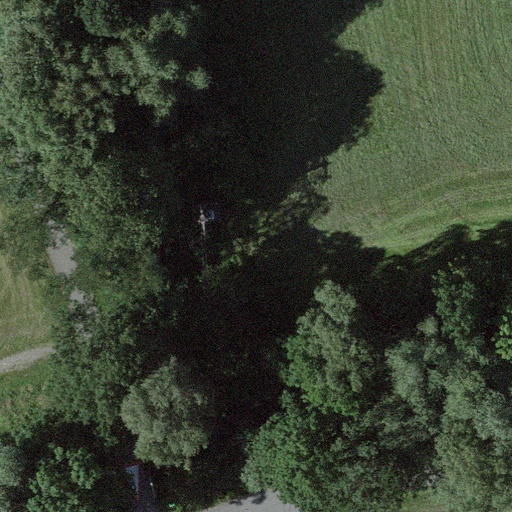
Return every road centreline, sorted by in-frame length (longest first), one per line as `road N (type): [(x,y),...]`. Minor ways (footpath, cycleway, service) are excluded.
road 1 (track): [(0,376),(299,281),(511,265)]
road 2 (unclassified): [(0,43),(117,362),(153,497)]
road 3 (unclassified): [(245,511),(359,484),(511,461)]
